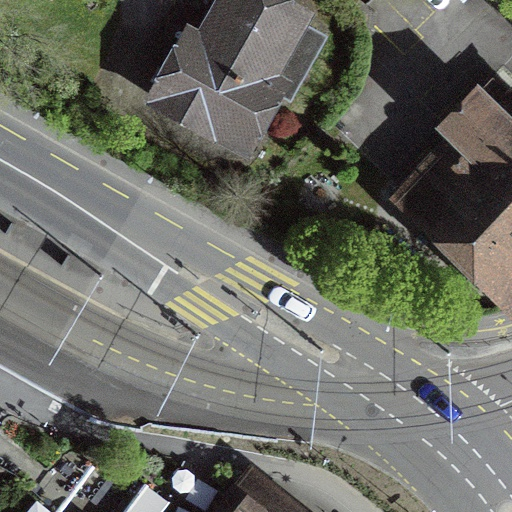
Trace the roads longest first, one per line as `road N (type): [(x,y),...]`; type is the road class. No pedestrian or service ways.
road 1 (primary): [(0,161),(412,410)]
road 2 (primary): [(412,410),(507,511)]
